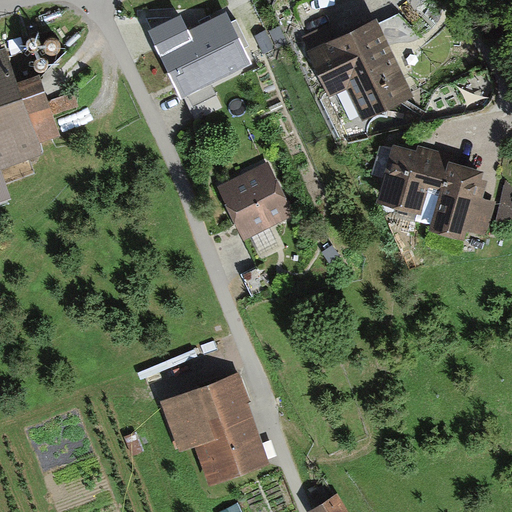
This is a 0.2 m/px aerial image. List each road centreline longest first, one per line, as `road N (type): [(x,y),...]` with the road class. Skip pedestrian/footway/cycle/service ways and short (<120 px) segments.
road 1 (residential): [(99,0),(304,503)]
road 2 (unknown): [(450,0),(508,100),(501,121),(464,147)]
